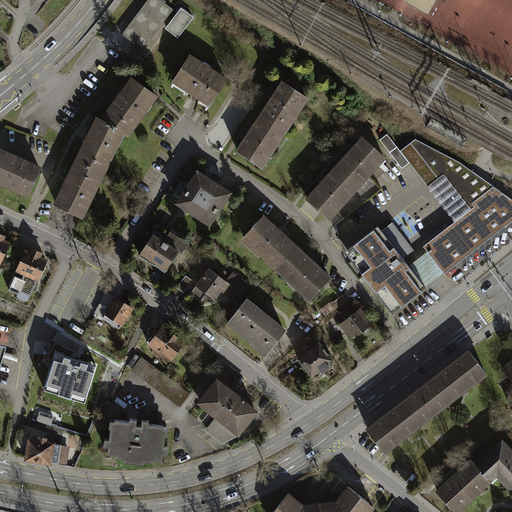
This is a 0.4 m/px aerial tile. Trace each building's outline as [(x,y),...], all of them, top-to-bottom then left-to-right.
[(171,11),(156,0),(148,0),(121,35),(141,50),(171,11)] [(191,19),(181,11),(167,29),(177,37),(191,19)] [(226,81),(190,58),(173,86),(208,108),(226,81)] [(263,113),(284,127),(298,105),(300,106),(306,97),(305,96),(308,91),(297,84),(294,88),(283,81),(263,113)] [(131,89),(101,125),(124,139),(127,142),(155,109),(131,89)] [(238,151),(261,166),(267,157),(264,156),(273,143),(275,145),(281,135),(279,134),(284,127),(263,113),(238,151)] [(75,165),(98,180),(124,139),(101,125),(96,122),(70,162),(75,165)] [(407,159),(400,151),(387,134),(380,140),(400,165),(407,159)] [(338,166),(357,182),(374,163),(377,165),(384,157),(364,138),(338,166)] [(415,139),(400,151),(407,159),(428,186),(447,171),(459,162),(415,139)] [(41,173),(0,153),(0,185),(29,200),(41,173)] [(455,221),(423,246),(427,251),(444,273),(511,220),(511,198),(459,162),(447,171),(474,206),(455,221)] [(98,180),(75,165),(51,204),(78,221),(102,183),(98,180)] [(357,182),(338,166),(308,199),(328,218),(335,210),(333,208),(344,196),(346,198),(353,190),(351,189),(357,182)] [(447,171),(428,186),(455,221),(474,206),(447,171)] [(229,198),(197,178),(177,208),(209,229),(229,198)] [(277,273),(299,249),(266,217),(243,241),(277,273)] [(382,231),(378,226),(350,248),(366,269),(362,273),(376,291),(381,287),(399,310),(426,288),(425,287),(408,266),(402,258),(414,250),(392,223),(382,231)] [(172,244),(153,232),(139,254),(170,273),(189,244),(176,237),(172,244)] [(299,249),(277,273),(309,304),(332,280),(299,249)] [(44,260),(25,251),(18,267),(23,270),(22,272),(17,269),(11,281),(31,290),(36,278),(31,275),(32,273),(37,276),(44,260)] [(435,280),(444,273),(427,251),(418,258),(408,266),(425,287),(435,280)] [(230,280),(226,285),(215,276),(210,282),(201,274),(189,288),(201,298),(206,292),(222,305),(227,300),(237,308),(248,295),(230,280)] [(180,287),(186,291),(193,280),(186,276),(180,287)] [(121,301),(116,298),(103,318),(119,328),(133,308),(128,305),(130,302),(123,297),(121,301)] [(282,336),(245,303),(228,322),(265,355),(282,336)] [(375,330),(360,310),(339,326),(355,345),(375,330)] [(181,347),(159,330),(146,347),(168,364),(181,347)] [(332,366),(316,346),(296,362),(312,382),(332,366)] [(470,347),(435,375),(454,399),(489,371),(470,347)] [(97,365),(57,352),(45,389),(85,401),(97,365)] [(131,371),(178,405),(187,392),(140,358),(131,371)] [(511,359),(502,369),(511,379),(511,359)] [(435,375),(400,402),(418,426),(454,399),(435,375)] [(256,412),(214,378),(196,401),(218,419),(207,434),(221,445),(237,434),(256,412)] [(400,402),(365,430),(383,453),(418,426),(400,402)] [(34,410),(32,420),(59,425),(60,416),(34,410)] [(114,419),(114,428),(110,428),(108,453),(116,453),(116,457),(125,458),(125,461),(143,463),(143,460),(153,461),(153,459),(162,460),(165,435),(162,434),(163,425),(148,424),(149,420),(142,420),(141,426),(136,425),(137,419),(130,418),(129,421),(114,419)] [(38,440),(29,439),(26,459),(50,463),(51,462),(58,463),(61,444),(46,442),(47,438),(39,437),(38,440)] [(511,450),(502,440),(475,464),(488,477),(490,479),(496,473),(510,487),(511,486),(511,450)] [(471,459),(437,490),(456,511),(464,503),(462,501),(474,491),(475,493),(483,486),(481,483),(488,477),(475,464),(471,459)] [(296,507),(279,497),(268,511),(359,511),(363,507),(342,489),(330,504),(296,507)]
